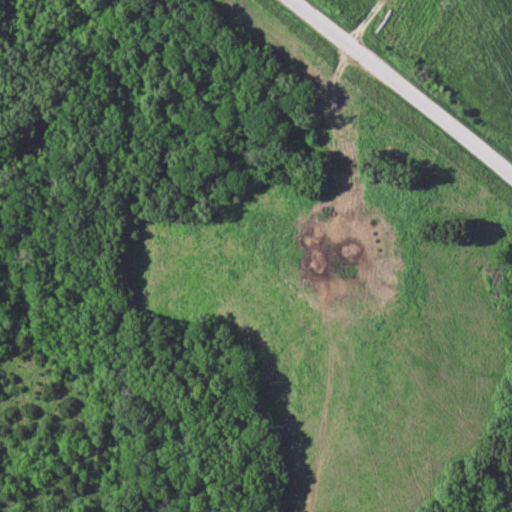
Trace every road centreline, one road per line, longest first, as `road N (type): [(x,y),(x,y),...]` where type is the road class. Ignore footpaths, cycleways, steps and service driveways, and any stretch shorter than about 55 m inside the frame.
road 1 (residential): [(358,46),(68,362)]
road 2 (tertiary): [(511,178),(299,0)]
